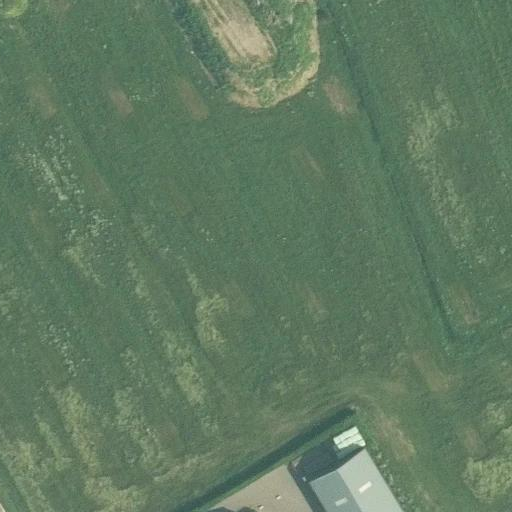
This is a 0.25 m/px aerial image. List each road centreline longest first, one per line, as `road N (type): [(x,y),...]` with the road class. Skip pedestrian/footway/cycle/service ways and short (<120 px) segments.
road 1 (unclassified): [(270,0),(405,351)]
road 2 (unclassified): [(146,511),(405,351)]
road 3 (unclassified): [(0,333),(108,511)]
road 4 (unclassified): [(405,351),(511,285)]
